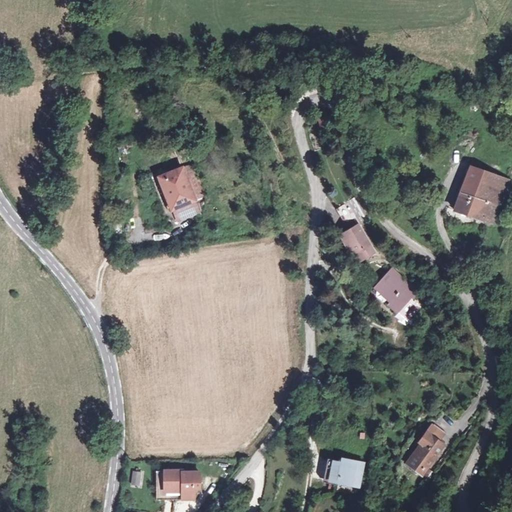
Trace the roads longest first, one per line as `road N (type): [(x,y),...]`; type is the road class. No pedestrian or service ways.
road 1 (residential): [(210,511),(266,453),(308,379),(314,183),(293,108),(308,96),(344,112),(367,190),(393,228),(458,282),(479,324),(493,399),(466,480),(466,511)]
road 2 (track): [(314,183),(290,177),(245,91),(224,68),(0,81)]
road 3 (tertiary): [(108,511),(120,440),(99,330),(0,206)]
